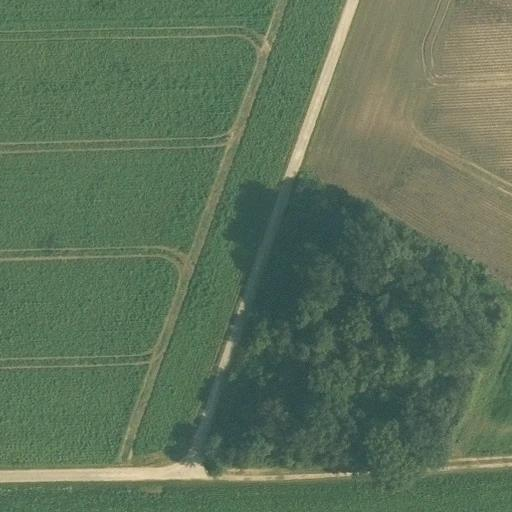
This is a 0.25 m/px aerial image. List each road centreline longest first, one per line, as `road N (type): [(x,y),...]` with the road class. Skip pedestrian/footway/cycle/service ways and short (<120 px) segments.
road 1 (unclassified): [(0,478),(188,474),(355,0)]
road 2 (track): [(188,474),(511,458)]
